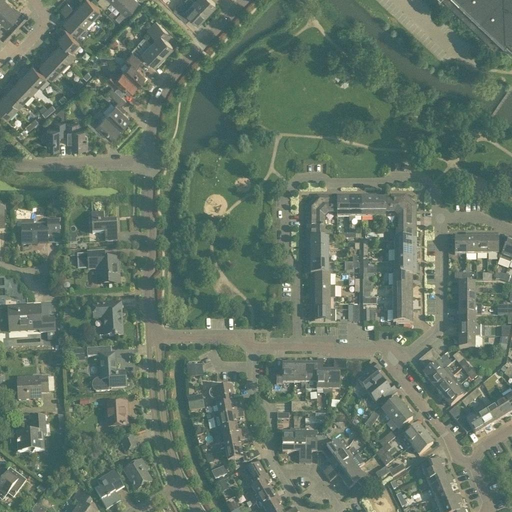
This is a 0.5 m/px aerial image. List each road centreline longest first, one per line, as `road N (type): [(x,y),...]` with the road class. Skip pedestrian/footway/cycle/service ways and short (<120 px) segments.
road 1 (residential): [(437,217),(436,194),(421,178),(302,177),(291,186),(285,258),(295,271),(296,347)]
road 2 (residential): [(149,162),(152,118),(167,82),(243,0)]
road 3 (residential): [(150,338),(149,162)]
road 4 (residential): [(394,368),(440,328),(437,217)]
road 5 (residential): [(179,488),(164,429),(158,347),(150,338)]
road 6 (residential): [(150,338),(156,433),(179,488)]
road 7 (residential): [(149,162),(0,158)]
road 8 (residential): [(279,473),(270,458),(270,409),(253,390),(253,346)]
road 9 (residential): [(471,463),(461,461),(394,368)]
